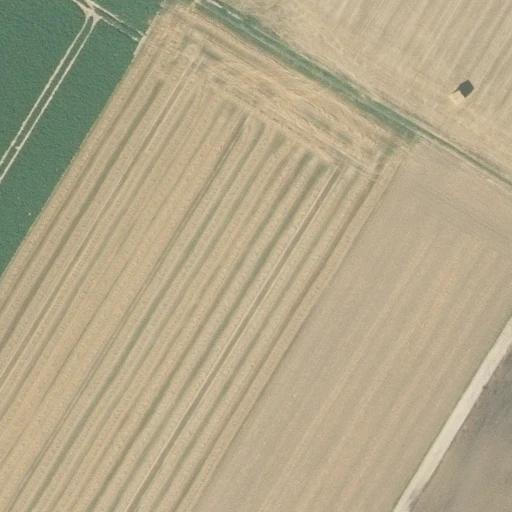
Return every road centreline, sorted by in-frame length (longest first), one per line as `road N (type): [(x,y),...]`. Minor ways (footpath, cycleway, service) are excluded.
road 1 (track): [(208,0),(511,189)]
road 2 (track): [(511,335),(405,511)]
